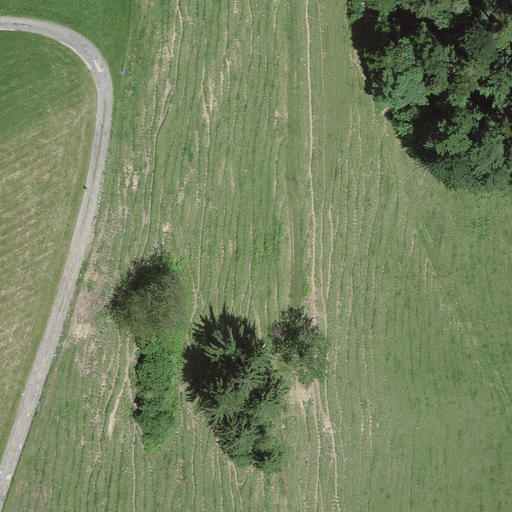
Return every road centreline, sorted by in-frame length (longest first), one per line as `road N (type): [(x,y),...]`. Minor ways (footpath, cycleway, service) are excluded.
road 1 (track): [(0,480),(89,205),(106,91),(93,56),(50,31),(0,26)]
road 2 (track): [(364,0),(431,248),(511,415)]
